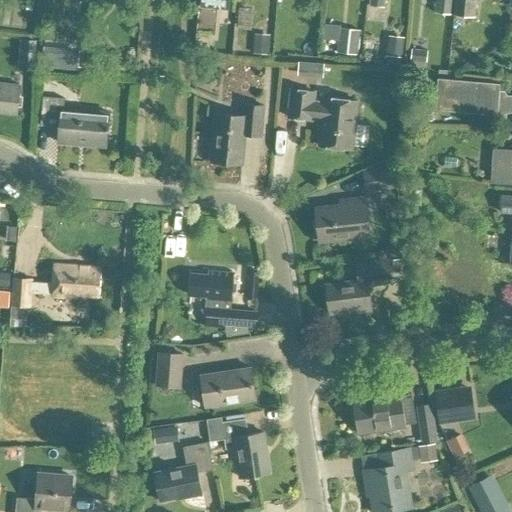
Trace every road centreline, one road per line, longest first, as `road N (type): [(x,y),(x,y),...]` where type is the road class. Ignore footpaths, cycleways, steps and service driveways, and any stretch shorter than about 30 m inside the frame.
road 1 (residential): [(0,153),(65,185),(232,201),(254,210),(274,238),(297,370)]
road 2 (residential): [(297,370),(511,336)]
road 3 (residential): [(314,507),(297,370)]
